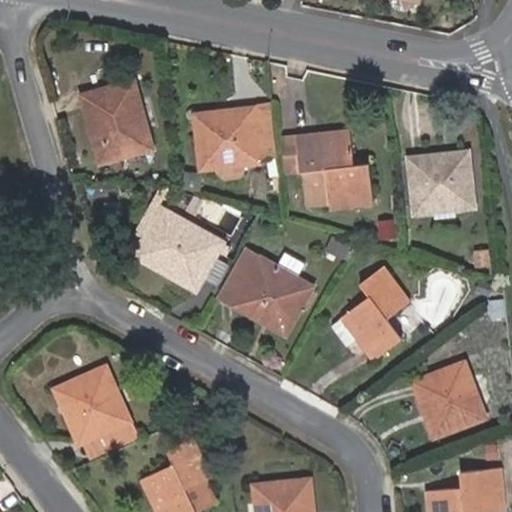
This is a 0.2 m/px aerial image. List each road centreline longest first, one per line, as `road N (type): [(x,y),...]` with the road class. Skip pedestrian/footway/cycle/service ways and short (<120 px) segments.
road 1 (residential): [(373,511),(364,466),(335,433),(62,281)]
road 2 (residential): [(62,281),(68,231),(20,69),(17,0)]
road 3 (tertiary): [(370,51),(119,0)]
road 4 (tertiary): [(511,27),(481,49),(370,51)]
road 5 (tertiary): [(370,51),(511,89)]
